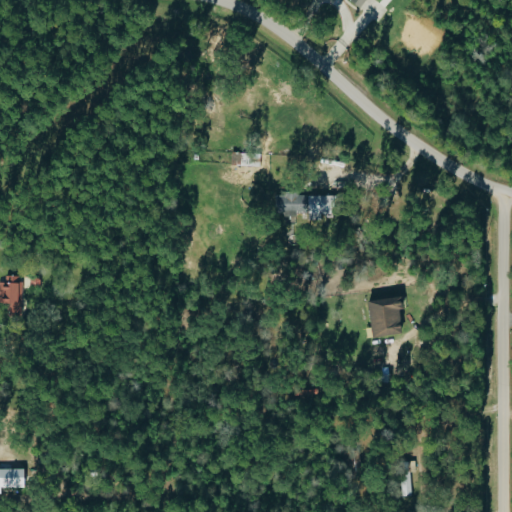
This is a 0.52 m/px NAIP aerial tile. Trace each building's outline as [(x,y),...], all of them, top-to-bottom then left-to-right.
[(348,0),(347,3),(357,10),(363,0),(348,0)] [(258,153),(238,153),(238,166),(258,166),(258,153)] [(304,193),(271,194),(271,214),(304,214),(304,193)] [(305,195),(305,217),(319,217),(319,213),(329,213),(329,195),(305,195)] [(4,282),(0,282),(0,303),(19,303),(20,276),(5,275),(4,282)] [(367,337),(398,333),(396,309),(398,309),(397,296),(362,300),(367,337)] [(401,497),(412,497),(411,462),(401,462),(401,497)] [(21,469),(0,469),(0,487),(22,487),(21,469)]
